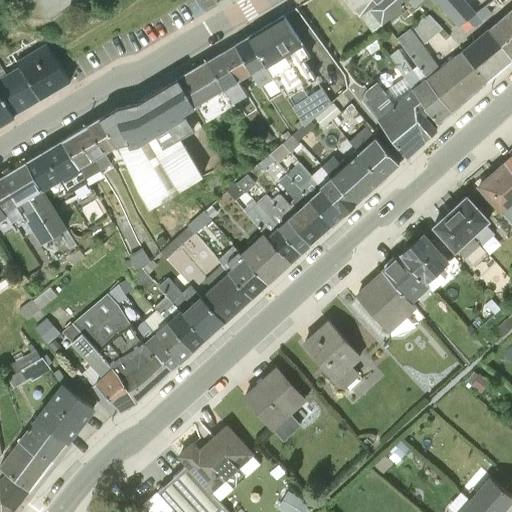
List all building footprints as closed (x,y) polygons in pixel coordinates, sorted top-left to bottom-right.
[(60,17),(46,0),(30,0),(0,24),(0,54),(5,61),(60,17)] [(72,0),(46,0),(57,12),(72,0)] [(242,31),(262,17),(250,0),(210,0),(204,6),(215,21),(217,21),(231,38),(242,31)] [(375,0),(345,26),(370,56),(401,28),(404,24),(382,0),(375,0)] [(409,0),(382,0),(404,24),(410,31),(425,18),(409,0)] [(439,0),(409,0),(425,18),(441,3),(439,0)] [(511,20),(511,0),(486,0),(505,25),(511,20)] [(470,66),(434,25),(418,39),(453,80),(470,66)] [(370,56),(345,26),(330,38),(352,69),(364,61),(370,56)] [(415,45),(401,28),(370,56),(364,61),(379,77),(415,45)] [(511,59),(484,83),(509,115),(511,112),(511,59)] [(429,67),(410,82),(423,98),(442,84),(429,67)] [(294,99),(275,70),(258,81),(275,110),(294,99)] [(275,110),(258,81),(240,92),(257,121),(275,110)] [(455,106),(483,136),(509,115),(484,83),(455,106)] [(257,121),(240,92),(226,100),(242,128),(243,129),(257,121)] [(229,135),(242,128),(226,100),(212,108),(229,135)] [(6,129),(25,162),(55,144),(32,106),(2,124),(6,129)] [(420,136),(445,169),(483,136),(455,106),(420,136)] [(229,135),(212,108),(198,116),(215,144),(229,135)] [(186,163),(215,144),(198,116),(168,134),(186,163)] [(0,132),(0,177),(25,162),(6,129),(0,132)] [(140,151),(124,161),(142,190),(157,181),(186,163),(168,134),(140,151)] [(402,146),(430,180),(445,169),(420,136),(402,146)] [(369,174),(400,214),(432,183),(430,180),(402,146),(369,174)] [(124,161),(87,183),(104,210),(138,267),(192,234),(157,181),(142,190),(124,161)] [(87,183),(73,191),(90,218),(104,210),(87,183)] [(350,198),(356,205),(371,193),(365,186),(350,198)] [(73,191),(61,198),(78,226),(90,218),(73,191)] [(350,213),(374,240),(392,222),(368,195),(350,213)] [(49,205),(65,234),(78,226),(61,198),(49,205)] [(49,205),(31,217),(47,245),(65,234),(49,205)] [(511,208),(499,218),(511,233),(511,208)] [(350,263),(374,240),(350,213),(324,234),(350,263)] [(31,217),(12,227),(28,256),(47,245),(31,217)] [(511,260),(511,233),(499,218),(470,243),(497,275),(511,260)] [(273,240),(288,255),(310,235),(295,220),(273,240)] [(12,227),(0,234),(0,264),(4,271),(28,256),(12,227)] [(337,274),(350,263),(324,234),(313,244),(337,274)] [(322,286),(337,274),(313,244),(299,258),(322,286)] [(461,254),(443,270),(466,296),(485,280),(461,254)] [(52,297),(28,256),(4,271),(28,311),(52,297)] [(314,294),(322,286),(299,258),(291,266),(314,294)] [(278,278),(301,305),(314,294),(291,266),(278,278)] [(443,270),(425,286),(449,313),(466,296),(443,270)] [(292,314),(301,305),(278,278),(268,287),(292,314)] [(268,287),(257,296),(280,324),(292,314),(268,287)] [(154,309),(168,330),(178,323),(186,335),(207,321),(184,288),(154,309)] [(417,293),(392,314),(419,343),(443,320),(417,293)] [(234,317),(259,344),(280,324),(257,296),(234,317)] [(392,314),(374,330),(405,364),(422,349),(419,343),(392,314)] [(216,333),(241,360),(259,344),(234,317),(216,333)] [(374,330),(347,356),(382,395),(409,369),(405,364),(374,330)] [(190,357),(214,384),(241,360),(216,333),(190,357)] [(151,347),(165,364),(176,356),(162,339),(151,347)] [(170,373),(196,401),(214,384),(190,357),(170,373)] [(117,397),(90,367),(58,395),(69,407),(85,425),(117,397)] [(156,385),(182,413),(196,401),(170,373),(156,385)] [(135,386),(143,395),(156,383),(148,374),(135,386)] [(294,405),(335,453),(353,437),(345,429),(354,420),(320,381),(294,405)] [(143,396),(169,426),(182,413),(156,385),(143,396)] [(132,405),(159,435),(169,426),(143,396),(132,405)] [(98,438),(124,468),(159,435),(132,405),(98,438)] [(85,425),(69,407),(55,420),(85,451),(98,438),(85,425)] [(0,433),(0,454),(2,459),(40,441),(29,419),(0,433)] [(269,429),(233,461),(265,495),(299,464),(269,429)] [(78,456),(103,486),(124,468),(98,438),(85,451),(78,456)] [(21,492),(45,511),(55,511),(81,481),(47,455),(21,492)] [(236,511),(216,489),(190,511),(188,511),(181,504),(172,511),(236,511)] [(6,511),(45,511),(21,492),(6,511)]
